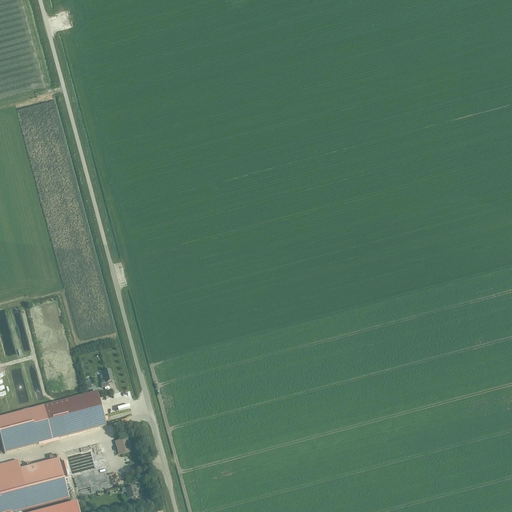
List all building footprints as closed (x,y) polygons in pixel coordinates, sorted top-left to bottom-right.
[(102,388),(109,386),(108,383),(113,381),(110,370),(103,372),(104,375),(100,376),(102,384),(101,384),(102,388)] [(108,420),(107,417),(104,418),(98,392),(0,417),(0,435),(5,453),(107,426),(105,421),(108,420)] [(128,439),(116,442),(118,452),(131,449),(128,439)] [(85,449),(89,464),(96,462),(95,458),(104,455),(106,454),(104,447),(98,446),(85,449)] [(114,448),(111,450),(116,466),(120,465),(114,448)] [(60,464),(51,466),(24,474),(23,469),(20,469),(18,461),(0,465),(0,511),(16,511),(30,508),(69,498),(64,479),(71,477),(67,462),(60,464)] [(136,500),(136,499),(136,497),(138,497),(136,487),(126,489),(129,499),(132,498),(132,500),(133,501),(134,501),(135,501),(136,500)] [(107,511),(103,496),(42,511),(107,511)]
